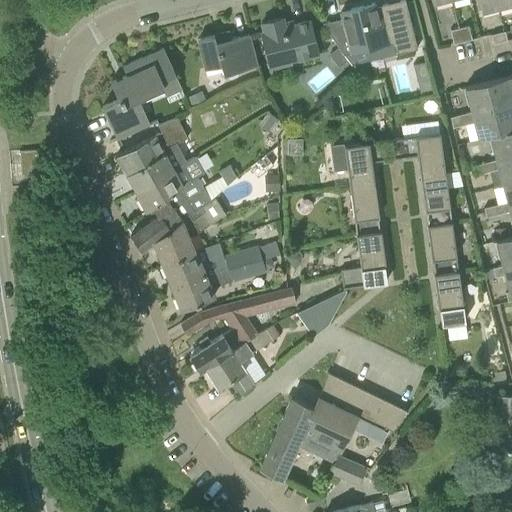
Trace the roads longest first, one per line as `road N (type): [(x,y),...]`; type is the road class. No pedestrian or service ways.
road 1 (residential): [(198,447),(157,373),(63,98),(69,64),(91,36),(118,19),(193,0)]
road 2 (residential): [(198,447),(330,338),(410,378)]
road 3 (secondary): [(47,511),(0,282)]
